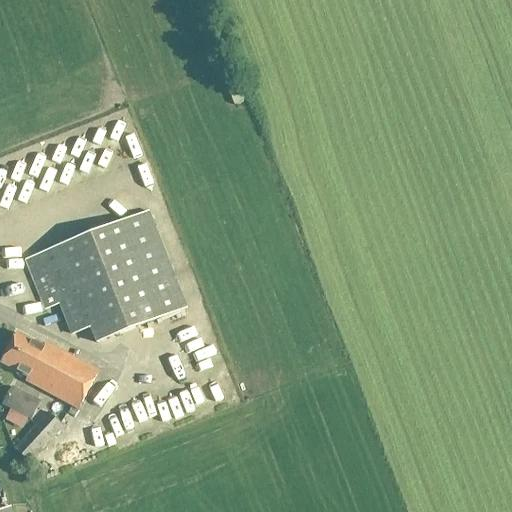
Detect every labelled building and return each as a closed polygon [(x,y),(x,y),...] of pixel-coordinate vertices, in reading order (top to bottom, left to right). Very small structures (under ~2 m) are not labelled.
[(0,186),(16,192),(20,181),(0,173),(0,186)] [(153,202),(162,195),(149,177),(140,184),(153,202)] [(103,202),(96,210),(108,221),(115,213),(103,202)] [(26,263),(45,310),(60,304),(72,336),(90,329),(97,345),(186,309),(148,214),(26,263)] [(188,317),(187,329),(209,330),(209,318),(188,317)] [(148,327),(154,342),(175,333),(170,319),(148,327)] [(191,332),(188,343),(209,347),(212,336),(191,332)] [(25,382),(78,411),(98,373),(44,345),(43,348),(18,335),(1,365),(27,378),(25,382)] [(155,372),(176,366),(171,351),(151,356),(155,372)] [(172,370),(176,384),(197,377),(194,364),(172,370)] [(204,406),(208,396),(220,401),(224,391),(208,385),(204,395),(193,391),(189,401),(204,406)] [(40,404),(11,389),(2,405),(32,421),(40,404)] [(137,412),(135,434),(156,436),(158,417),(177,419),(178,407),(158,405),(157,414),(137,412)] [(47,413),(14,450),(30,464),(63,427),(47,413)] [(61,457),(61,463),(92,464),(93,438),(81,438),(80,446),(53,446),(53,457),(61,457)]
